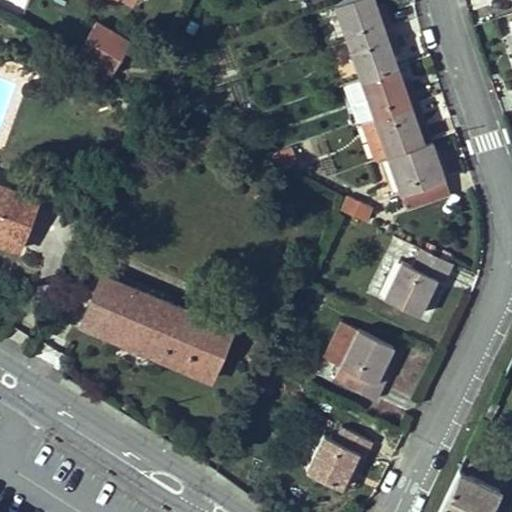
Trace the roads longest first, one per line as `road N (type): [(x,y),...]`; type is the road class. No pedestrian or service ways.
road 1 (residential): [(442,0),(511,222),(505,269),(388,511)]
road 2 (residential): [(216,511),(0,375)]
